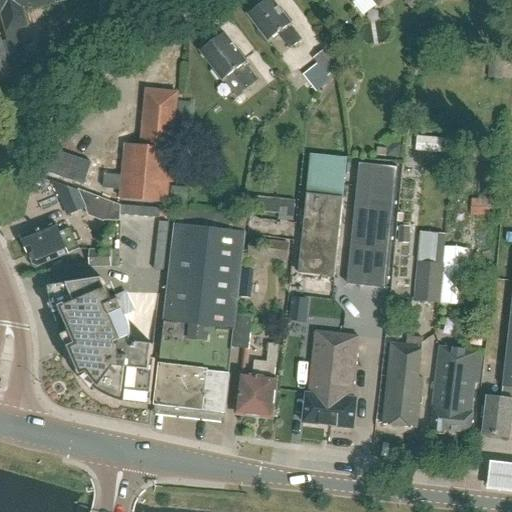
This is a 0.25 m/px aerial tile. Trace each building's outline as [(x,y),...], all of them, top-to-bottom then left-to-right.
[(24,58),(19,38),(16,31),(25,29),(21,14),(73,0),(0,0),(0,21),(6,42),(0,43),(0,81),(18,76),(14,60),(24,58)] [(270,0),(249,16),(269,42),(278,36),(290,50),(301,41),(270,0)] [(223,36),(202,53),(224,81),(233,74),(246,91),(258,82),(223,36)] [(326,51),(315,60),(319,65),(304,76),(317,92),(331,81),(329,78),(341,69),(326,51)] [(490,79),(511,79),(511,74),(511,62),(490,62),(490,79)] [(104,175),(103,189),(121,190),(120,200),(166,204),(177,94),(147,91),(141,146),(126,145),(123,177),(104,175)] [(176,116),(175,131),(192,132),(193,118),(176,116)] [(228,143),(225,163),(234,165),(237,144),(228,143)] [(310,154),(306,196),(298,274),(334,278),(342,199),(347,158),(310,154)] [(358,164),(347,285),(386,288),(397,168),(358,164)] [(68,216),(87,208),(80,193),(54,184),(68,216)] [(171,186),(170,199),(187,201),(188,187),(171,186)] [(298,216),(299,202),(254,198),(255,195),(250,194),(248,211),(298,216)] [(501,224),(503,201),(474,199),(473,215),(483,216),(488,223),(501,224)] [(159,219),(160,209),(121,206),(120,216),(159,219)] [(163,271),(169,223),(159,222),(154,270),(163,271)] [(55,223),(21,237),(28,253),(29,253),(34,265),(38,267),(79,249),(71,230),(59,235),(55,223)] [(411,227),(400,226),(399,243),(410,244),(411,227)] [(160,350),(154,406),(225,414),(230,376),(228,376),(245,235),(175,227),(161,350),(160,350)] [(423,262),(419,266),(416,301),(439,303),(444,246),(447,247),(448,235),(423,233),(420,262),(423,262)] [(251,255),(289,260),(291,243),(253,238),(251,255)] [(471,249),(447,247),(444,246),(439,303),(466,305),(471,249)] [(111,268),(111,250),(90,250),(90,268),(111,268)] [(242,269),(238,298),(250,299),(254,271),(242,269)] [(94,393),(97,389),(114,399),(133,404),(151,406),(156,360),(152,360),(153,346),(131,344),(131,330),(126,316),(134,313),(128,298),(113,304),(102,280),(48,288),(54,313),(62,337),(79,376),(85,386),(94,393)] [(308,323),(310,299),(295,297),(292,321),(308,323)] [(510,439),(511,421),(511,310),(504,387),(502,399),(488,398),(483,436),(510,439)] [(253,318),(238,316),(234,348),(249,350),(253,318)] [(306,395),(303,424),(328,427),(339,336),(302,332),(298,365),(312,368),(309,395),(306,395)] [(328,427),(354,430),(357,400),(352,400),(359,338),(339,336),(328,427)] [(269,345),(267,364),(257,363),(255,378),(241,377),(237,414),(271,418),(275,381),(274,381),(278,346),(269,345)] [(383,426),(417,430),(422,379),(418,379),(421,348),(391,345),(383,426)] [(430,430),(470,435),(472,414),(473,409),(470,409),(473,383),(476,383),(480,354),(440,349),(430,430)] [(511,464),(491,462),(488,490),(511,492),(511,464)]
